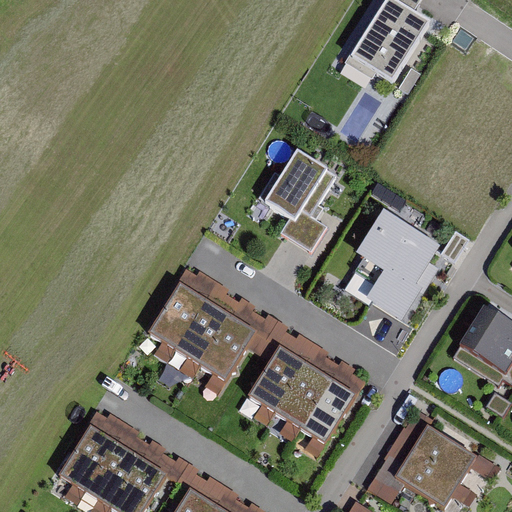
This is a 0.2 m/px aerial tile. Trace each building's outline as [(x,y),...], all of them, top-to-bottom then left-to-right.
[(350,60),(394,88),(432,29),(388,1),(350,60)] [(338,177),(299,152),(267,204),(298,224),(287,243),(313,259),(331,229),(312,218),(338,177)] [(442,256),(389,224),(365,264),(387,277),(373,299),(405,318),(442,256)] [(259,337),(182,289),(152,336),(229,385),(259,337)] [(511,329),(487,314),(459,360),(511,392),(511,329)] [(359,400),(282,350),(251,399),(328,449),(359,400)] [(147,511),(170,475),(94,428),(63,477),(118,511),(147,511)] [(477,461),(429,431),(401,476),(450,506),(477,461)] [(232,511),(195,488),(179,511),(232,511)]
